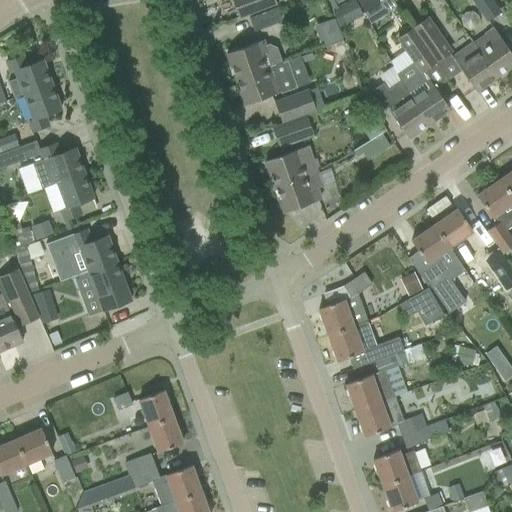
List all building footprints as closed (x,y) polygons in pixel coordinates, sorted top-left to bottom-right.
[(231,0),(238,16),(273,3),(272,0),(231,0)] [(340,27),(363,16),(355,0),(353,0),(332,11),(340,27)] [(379,5),(375,0),(355,0),(365,14),(379,5)] [(473,0),(489,22),(501,13),(491,0),(473,0)] [(260,14),(249,18),(253,31),(265,27),(260,14)] [(314,26),(322,48),(342,41),(334,19),(314,26)] [(413,29),(435,62),(450,52),(427,19),(413,29)] [(448,80),(412,29),(398,39),(414,61),(422,71),(423,71),(426,76),(435,89),(448,80)] [(474,44),(496,77),(511,66),(511,55),(494,29),(474,44)] [(226,54),(236,79),(264,69),(276,65),(280,64),(275,49),(268,45),(264,46),(262,41),(226,54)] [(453,58),(475,91),(496,77),(474,44),(453,58)] [(8,82),(13,97),(23,94),(24,95),(51,85),(42,60),(26,66),(22,56),(7,62),(10,72),(15,71),(18,79),(8,82)] [(422,71),(414,61),(396,74),(400,81),(403,86),(403,87),(428,124),(449,110),(426,77),(422,71)] [(236,79),(245,105),(294,87),(288,68),(285,62),(280,64),(276,65),(264,69),(236,79)] [(386,106),(408,138),(428,124),(403,87),(400,81),(387,90),(382,83),(370,91),(376,103),(380,110),(386,106)] [(28,122),(32,133),(48,126),(45,117),(61,111),(51,85),(24,95),(33,120),(28,122)] [(281,124),(306,115),(315,112),(307,89),(273,101),(281,124)] [(272,127),(279,148),(313,136),(306,115),(281,124),(272,127)] [(0,139),(0,153),(19,147),(14,134),(0,139)] [(363,154),(367,160),(390,147),(382,134),(354,151),(358,157),(363,154)] [(35,142),(0,154),(0,169),(31,158),(33,163),(42,160),(38,150),(35,142)] [(31,165),(40,190),(55,183),(56,185),(84,174),(74,148),(58,154),(55,144),(38,150),(42,160),(33,163),(34,164),(31,165)] [(265,161),(274,187),(316,172),(306,147),(265,161)] [(511,171),(499,180),(511,199),(511,171)] [(274,187),(284,213),(320,200),(316,188),(321,187),(316,172),(274,187)] [(60,210),(65,221),(80,215),(77,205),(93,199),(84,174),(56,185),(65,208),(60,210)] [(511,225),(511,199),(499,180),(477,196),(496,225),(487,231),(503,254),(511,247),(511,238),(506,230),(511,225)] [(8,225),(15,248),(26,244),(26,246),(34,244),(29,227),(22,229),(20,225),(18,223),(28,202),(10,203),(7,210),(18,223),(8,225)] [(456,210),(434,226),(449,248),(472,232),(456,210)] [(0,214),(0,229),(3,231),(9,220),(0,214)] [(47,220),(30,227),(35,240),(52,233),(47,220)] [(412,258),(411,259),(422,276),(429,287),(431,286),(432,287),(449,314),(466,302),(451,280),(465,270),(450,249),(434,226),(411,242),(419,253),(412,258)] [(71,250),(79,274),(88,271),(116,261),(106,235),(90,241),(87,231),(71,238),(75,249),(71,250)] [(20,267),(28,293),(39,290),(26,246),(26,244),(15,248),(21,267),(20,267)] [(511,268),(500,251),(486,260),(506,289),(511,285),(511,268)] [(88,271),(103,312),(130,302),(116,261),(88,271)] [(0,350),(22,341),(16,328),(38,318),(28,293),(20,267),(0,275),(0,350)] [(413,272),(400,279),(408,296),(421,290),(413,272)] [(318,309),(328,335),(366,321),(368,321),(358,294),(371,285),(363,273),(343,287),(350,297),(318,309)] [(417,312),(425,326),(444,315),(427,288),(399,305),(406,318),(417,312)] [(48,289),(32,294),(41,324),(43,323),(58,318),(48,290),(48,289)] [(399,338),(375,346),(373,341),(366,321),(328,335),(337,362),(370,349),(374,361),(404,350),(399,338)] [(459,346),(455,362),(471,365),(475,350),(459,346)] [(345,384),(355,410),(379,402),(393,397),(384,372),(408,363),(404,350),(374,361),(379,373),(370,376),(345,384)] [(508,365),(497,372),(504,382),(511,375),(511,369),(508,365)] [(163,391),(138,400),(148,426),(173,417),(163,391)] [(126,392),(113,398),(119,411),(132,405),(126,392)] [(355,410),(364,436),(389,428),(379,402),(355,410)] [(483,410),(488,422),(499,417),(495,405),(483,410)] [(148,427),(157,452),(182,443),(173,417),(148,426),(148,427)] [(397,424),(402,436),(416,431),(411,418),(397,424)] [(402,436),(407,449),(421,444),(420,443),(449,431),(444,420),(416,431),(402,436)] [(15,439),(25,464),(51,453),(40,429),(15,439)] [(57,437),(65,456),(76,452),(67,433),(57,437)] [(0,445),(0,474),(25,464),(15,439),(0,445)] [(382,486),(407,477),(421,472),(414,452),(399,457),(397,451),(372,460),(382,486)] [(150,454),(125,463),(129,475),(154,466),(150,454)] [(53,461),(63,483),(75,478),(65,456),(53,461)] [(82,456),(70,461),(75,474),(88,468),(82,456)] [(511,464),(494,473),(501,488),(511,482),(511,464)] [(154,466),(129,475),(134,489),(152,482),(159,479),(159,478),(154,466)] [(161,506),(161,507),(200,492),(190,466),(159,478),(159,479),(152,482),(161,506)] [(407,477),(382,486),(392,511),(416,502),(423,500),(430,497),(420,472),(407,477)] [(75,511),(134,489),(129,475),(81,492),(75,511)] [(17,511),(5,482),(0,484),(0,503),(3,511),(17,511)] [(459,484),(448,488),(453,503),(463,499),(464,498),(459,484)] [(207,511),(200,492),(161,507),(161,506),(155,508),(156,511),(207,511)] [(463,499),(468,511),(471,511),(488,506),(483,492),(464,498),(463,499)] [(424,500),(428,511),(443,506),(438,494),(424,500)]
